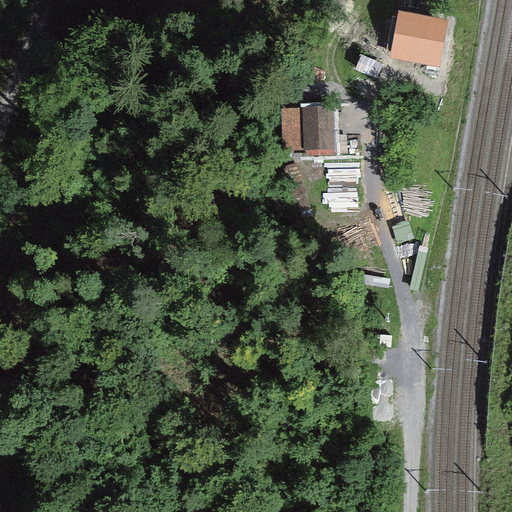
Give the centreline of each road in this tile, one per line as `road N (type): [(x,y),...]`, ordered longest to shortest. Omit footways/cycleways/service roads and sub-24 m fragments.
road 1 (track): [(411,511),(414,361),(377,215),(373,107)]
road 2 (track): [(414,361),(358,511)]
road 3 (track): [(46,0),(0,130)]
